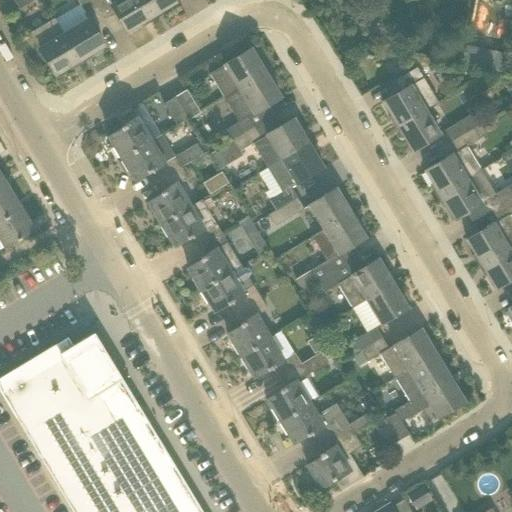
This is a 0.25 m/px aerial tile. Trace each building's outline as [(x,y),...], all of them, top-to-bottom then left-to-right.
[(34,0),(13,0),(19,9),(34,0)] [(83,13),(87,20),(65,33),(64,34),(80,61),(89,56),(91,58),(92,58),(90,55),(104,47),(93,28),(105,21),(92,0),(77,0),(84,12),(83,13)] [(144,26),(142,24),(151,18),(140,0),(92,0),(105,21),(116,14),(128,32),(141,24),(143,27),(144,26)] [(176,3),(174,0),(140,0),(151,18),(161,12),(163,15),(164,14),(162,11),(176,3)] [(72,70),(70,67),(80,61),(64,34),(65,33),(61,27),(56,19),(31,34),(56,76),(69,68),(71,70),(72,70)] [(211,73),(221,90),(226,98),(266,74),(260,64),(263,62),(263,61),(260,63),(252,49),(211,73)] [(438,103),(428,86),(417,68),(395,81),(402,91),(383,103),(391,116),(389,118),(389,119),(392,117),(398,127),(426,110),(438,103)] [(226,98),(240,121),(225,130),(232,142),(274,116),(268,105),(281,97),(273,84),(275,82),(275,81),(272,83),(266,74),(226,98)] [(186,90),(176,96),(190,118),(200,112),(186,90)] [(176,96),(164,104),(169,112),(161,117),(169,131),(190,118),(176,96)] [(112,147),(119,158),(120,157),(122,159),(151,142),(131,108),(115,118),(122,129),(108,137),(114,146),(112,147)] [(398,127),(404,136),(401,138),(401,139),(404,137),(412,151),(440,134),(426,110),(398,127)] [(452,142),(473,129),(473,128),(480,124),(473,113),(445,131),(452,142)] [(260,139),(266,135),(281,160),(309,143),(303,134),(306,132),(305,131),(302,133),(294,119),(281,127),(274,116),(232,142),(238,152),(260,139)] [(457,152),(452,155),(425,171),(433,185),(430,187),(431,188),(434,186),(440,196),(481,171),(467,147),(480,139),(473,129),(452,142),(457,152)] [(162,135),(151,142),(122,159),(122,160),(121,161),(128,172),(129,171),(134,180),(148,172),(149,174),(154,170),(161,181),(182,168),(162,135)] [(289,188),(295,184),(323,167),(315,154),(318,152),(317,151),(314,153),(309,143),(281,160),(267,168),(282,192),(268,200),(274,211),(295,198),(289,188)] [(152,213),(159,224),(160,223),(161,225),(191,207),(191,206),(177,183),(187,177),(182,168),(161,181),(166,190),(161,193),(161,195),(148,203),(154,212),(152,213)] [(440,196),(445,205),(442,207),(443,208),(446,206),(454,220),(487,200),(493,211),(511,199),(511,184),(509,187),(495,195),(481,171),(440,196)] [(0,193),(9,188),(0,173),(0,193)] [(232,196),(232,190),(227,187),(222,190),(222,196),(227,199),(232,196)] [(0,193),(0,222),(22,209),(9,188),(0,193)] [(351,214),(345,204),(348,202),(347,201),(345,203),(336,189),(309,206),(323,230),(351,214)] [(275,226),(281,222),(302,210),(295,198),(274,211),(268,214),(275,226)] [(472,257),(475,255),(481,265),(511,246),(511,219),(509,215),(511,213),(511,199),(493,211),(499,221),(466,240),(474,254),(472,256),(472,257)] [(188,238),(188,239),(194,236),(200,247),(222,233),(202,200),(191,206),(191,207),(161,225),(162,226),(160,227),(167,238),(169,237),(174,246),(188,238)] [(0,240),(5,249),(35,231),(22,209),(0,222),(0,240)] [(359,221),(357,223),(351,214),(323,230),(312,236),(327,261),(296,280),(302,290),(317,281),(354,259),(348,248),(366,238),(357,224),(360,222),(359,221)] [(244,232),(254,226),(248,217),(239,224),(244,232)] [(231,273),(230,272),(241,265),(227,243),(222,233),(200,247),(205,256),(200,259),(201,261),(188,269),(193,278),(192,279),(198,289),(200,289),(201,291),(231,273)] [(511,246),(481,265),(487,274),(484,276),(485,277),(487,275),(495,289),(511,278),(511,246)] [(352,308),(365,300),(365,301),(393,284),(387,274),(390,272),(390,271),(387,273),(379,259),(361,270),(354,259),(317,281),(324,292),(338,284),(352,308)] [(202,292),(200,293),(207,304),(208,303),(214,312),(227,303),(235,316),(262,299),(253,285),(248,277),(251,273),(249,268),(243,268),(241,266),(231,273),(201,291),(202,292)] [(402,291),(399,293),(393,284),(365,301),(380,324),(408,308),(400,294),(402,292),(402,291)] [(231,344),(238,355),(240,354),(241,357),(272,339),(257,315),(268,308),(262,299),(235,316),(241,326),(227,334),(233,343),(231,344)] [(374,328),(353,340),(354,342),(360,351),(380,339),(374,328)] [(366,362),(380,354),(395,379),(396,378),(436,354),(421,329),(387,350),(380,339),(360,351),(361,352),(366,362)] [(241,357),(240,358),(247,369),(248,368),(254,377),(267,369),(268,371),(273,368),(280,378),(302,365),(301,364),(294,352),(293,353),(283,358),(272,339),(241,357)] [(350,357),(360,351),(354,342),(352,343),(349,354),(350,357)] [(15,384),(9,375),(0,380),(0,391),(73,511),(201,511),(136,403),(119,376),(103,349),(81,344),(60,356),(15,384)] [(323,352),(327,360),(333,357),(328,349),(323,352)] [(286,389),(276,395),(267,400),(273,409),(271,410),(278,421),(279,420),(281,423),(312,404),(311,403),(320,398),(307,375),(328,362),(323,352),(301,364),(302,365),(280,378),(286,389)] [(366,362),(361,352),(352,357),(358,366),(366,362)] [(409,402),(450,377),(436,354),(396,378),(409,402)] [(409,402),(400,407),(407,418),(429,405),(437,418),(438,417),(465,401),(450,377),(409,402)] [(374,404),(369,394),(359,400),(364,410),(374,404)] [(307,435),(308,437),(313,433),(319,444),(349,426),(336,404),(318,414),(312,404),(281,423),(280,424),(286,435),(288,434),(293,443),(307,435)] [(395,413),(385,420),(397,442),(409,435),(401,422),(396,413),(395,413)] [(374,426),(387,448),(397,442),(385,420),(374,426)] [(334,480),(340,491),(363,477),(356,465),(350,468),(343,456),(362,446),(354,433),(349,426),(319,444),(326,455),(307,466),(312,475),(311,476),(317,487),(319,486),(320,488),(334,480)] [(425,487),(409,496),(417,510),(433,501),(425,487)] [(411,511),(402,497),(393,503),(398,511),(411,511)] [(373,511),(395,511),(393,507),(390,502),(373,511)]
